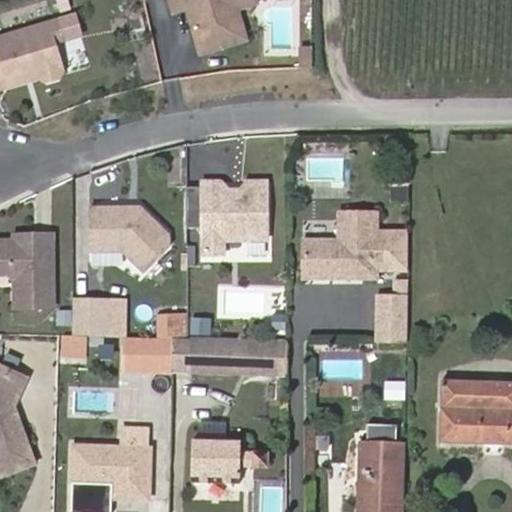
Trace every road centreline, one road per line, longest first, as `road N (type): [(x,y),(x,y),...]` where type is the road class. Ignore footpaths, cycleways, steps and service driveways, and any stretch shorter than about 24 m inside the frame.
road 1 (residential): [(0,165),(49,164),(182,126),(293,114),(511,112)]
road 2 (unknown): [(283,511),(287,336)]
